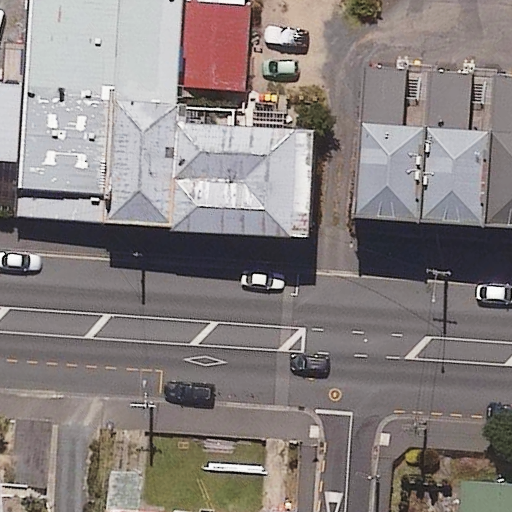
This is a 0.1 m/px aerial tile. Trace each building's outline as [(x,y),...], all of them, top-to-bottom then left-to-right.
[(124,0),(35,0),(21,213),(112,217),(119,92),(124,0)] [(124,0),(119,92),(183,96),(184,82),(187,0),(124,0)] [(208,0),(187,0),(184,82),(247,85),(251,2),(208,0)] [(371,53),(358,228),(511,238),(511,66),(504,66),(501,122),(478,121),(481,64),(439,61),(435,116),(414,115),(418,56),(371,53)] [(119,92),(112,217),(313,229),(319,121),(193,113),(194,96),(183,96),(119,92)] [(138,511),(140,479),(111,478),(108,511),(138,511)] [(511,511),(511,482),(464,480),(462,511),(511,511)]
